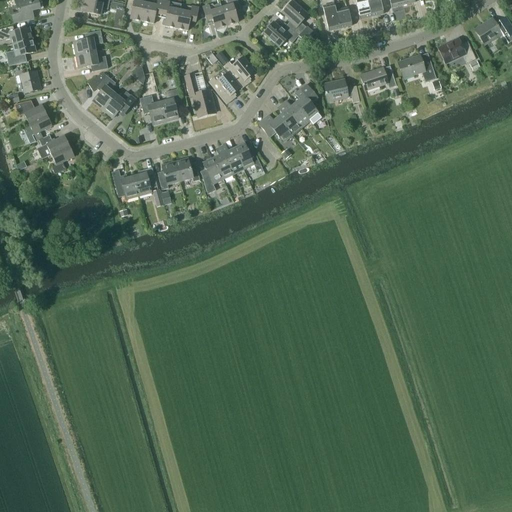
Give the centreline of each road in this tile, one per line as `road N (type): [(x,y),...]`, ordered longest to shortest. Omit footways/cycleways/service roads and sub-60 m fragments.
road 1 (residential): [(277,73),(237,129),(129,159),(73,111),(57,86),(52,51),(62,0)]
road 2 (residential): [(489,0),(433,32),(277,73)]
